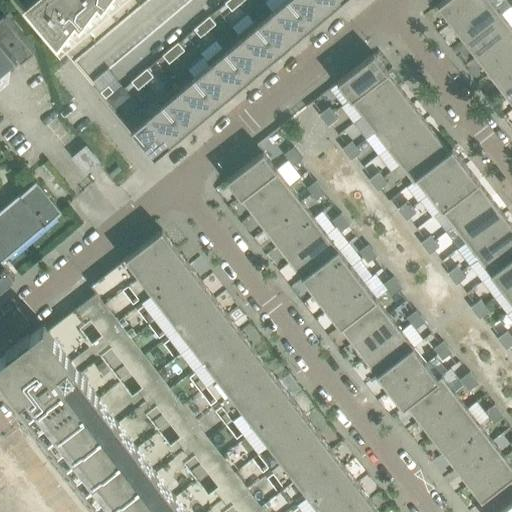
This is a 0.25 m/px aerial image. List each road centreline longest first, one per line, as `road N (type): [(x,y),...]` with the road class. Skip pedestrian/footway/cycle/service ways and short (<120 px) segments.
road 1 (residential): [(429,511),(174,183)]
road 2 (residential): [(174,183),(384,7)]
road 3 (residential): [(0,325),(174,183)]
road 4 (residential): [(511,173),(384,7)]
